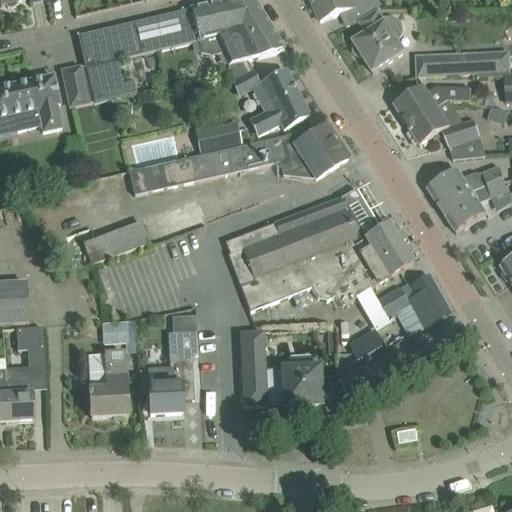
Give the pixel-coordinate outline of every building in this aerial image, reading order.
[(0,0),(0,4),(1,9),(32,2),(31,0),(0,0)] [(244,0),(239,1),(78,40),(78,42),(82,59),(85,71),(93,106),(111,102),(108,89),(103,67),(119,63),(192,46),(198,45),(200,57),(211,60),(218,58),(223,57),(229,67),(229,68),(256,62),(275,57),(283,53),(266,25),(255,7),(250,0),(244,0)] [(310,0),(320,24),(354,10),(349,0),(310,0)] [(353,55),(353,56),(354,57),(355,58),(356,59),(358,59),(359,59),(360,59),(362,59),(362,58),(373,76),(390,65),(404,56),(397,44),(400,42),(402,40),(403,36),(403,33),(402,27),(398,23),(394,21),(388,21),(383,22),(378,14),(377,15),(360,26),(367,37),(354,46),(356,49),(355,50),(354,51),(353,52),(353,53),(353,55)] [(511,78),(510,56),(417,59),(418,80),(477,78),(477,81),(506,80),(511,79),(511,78)] [(70,111),(88,107),(79,70),(62,74),(70,111)] [(238,99),(259,88),(251,74),(230,85),(238,99)] [(283,134),(310,120),(286,74),(253,91),(253,95),(264,116),(250,124),(258,139),(280,128),(283,134)] [(61,131),(57,109),(60,108),(53,80),(0,91),(0,138),(41,130),(43,136),(61,131)] [(131,85),(108,89),(111,102),(134,98),(131,85)] [(447,105),(449,105),(470,105),(470,92),(436,91),(428,97),(424,91),(411,99),(395,110),(407,130),(437,110),(447,105)] [(452,110),(449,105),(447,105),(437,110),(407,130),(420,149),(442,135),(449,151),(480,140),(475,124),(463,128),(452,110)] [(200,157),(241,147),(236,124),(194,134),(200,157)] [(347,162),(325,129),(305,142),(303,136),(226,153),(129,176),(134,199),(232,177),(259,171),(279,166),(283,180),(316,183),(347,162)] [(504,183),(500,171),(478,179),(477,177),(463,183),(457,174),(428,194),(442,216),(473,195),(504,183)] [(456,237),(473,226),(485,217),(479,207),(509,195),(504,183),(473,195),(442,216),(456,237)] [(341,202),(225,246),(230,258),(228,259),(250,316),(312,292),(318,302),(327,304),(336,300),(342,310),(373,290),(374,290),(412,267),(389,228),(359,246),(357,242),(356,241),(341,202)] [(91,268),(149,247),(141,225),(83,247),(91,268)] [(511,264),(501,271),(504,275),(502,278),(506,284),(510,284),(511,287),(511,264)] [(450,317),(428,279),(410,289),(409,287),(377,305),(386,320),(409,307),(423,332),(450,317)] [(0,288),(0,329),(27,328),(25,288),(0,288)] [(135,341),(134,325),(106,326),(102,326),(103,347),(135,346),(135,341)] [(45,370),(42,332),(17,333),(18,354),(28,354),(29,372),(45,370)] [(267,373),(265,335),(240,336),(243,390),(244,410),(266,409),(265,386),(281,385),(282,412),(322,410),(322,399),(330,398),(329,381),(323,381),(323,368),(314,368),(313,358),(289,360),(290,370),(280,370),(280,372),(267,373)] [(197,337),(168,338),(169,360),(191,359),(198,359),(197,337)] [(361,369),(385,355),(375,339),(351,353),(361,369)] [(127,420),(124,356),(105,357),(105,358),(89,359),(91,393),(89,393),(89,400),(87,400),(87,403),(90,403),(91,422),(127,420)] [(148,373),(140,374),(140,391),(148,390),(149,399),(150,418),(182,417),(182,404),(193,404),(192,371),(170,372),(148,373)] [(0,373),(0,426),(9,426),(7,380),(6,374),(0,373)] [(19,385),(18,379),(7,380),(9,426),(33,425),(31,391),(31,384),(19,385)] [(398,448),(416,445),(414,433),(396,436),(398,448)] [(411,452),(414,462),(427,459),(425,449),(411,452)]
